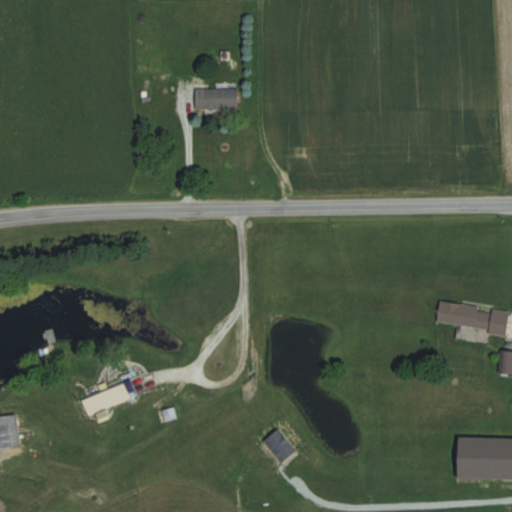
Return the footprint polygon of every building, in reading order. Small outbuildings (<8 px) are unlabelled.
[(196,89),(196,109),(239,109),(239,89),(196,89)] [(511,311),(441,301),(438,324),(508,333),(511,311)] [(511,375),(511,351),(500,352),(500,375),(511,375)] [(132,397),(125,381),(82,400),(90,417),(132,397)] [(0,415),(0,449),(22,446),(16,413),(0,415)]
